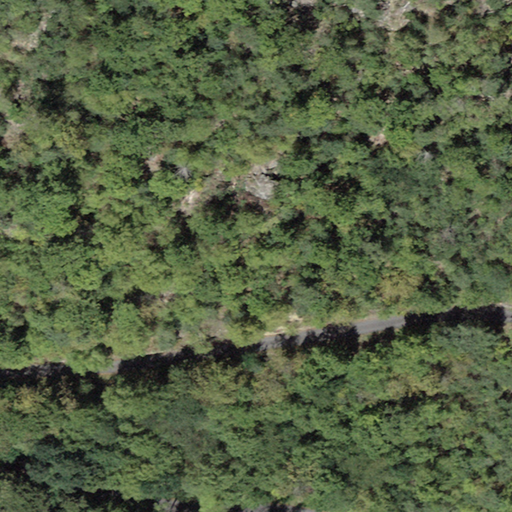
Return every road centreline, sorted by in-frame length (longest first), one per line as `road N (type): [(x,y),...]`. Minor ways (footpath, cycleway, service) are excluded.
road 1 (unclassified): [(0,377),(379,319),(511,317)]
road 2 (unclassified): [(342,511),(0,475)]
